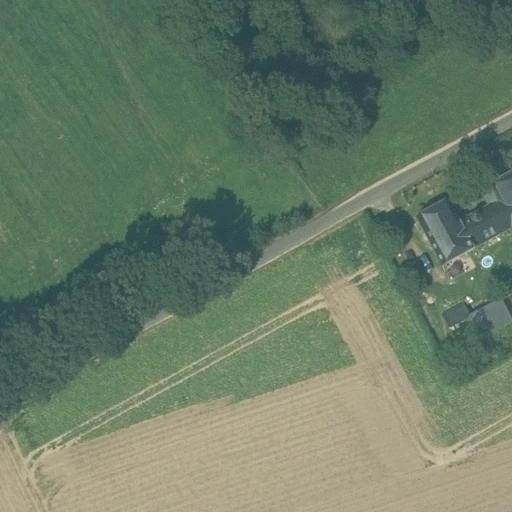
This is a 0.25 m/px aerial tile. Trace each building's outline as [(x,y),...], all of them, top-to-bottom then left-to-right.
[(511,175),(481,192),(490,207),(499,202),(511,226),(511,175)] [(448,202),(418,218),(443,265),(473,249),(472,248),(460,223),(459,223),(448,202)] [(490,207),(460,223),(472,248),(511,227),(511,226),(499,202),(490,207)] [(511,322),(501,302),(489,308),(500,328),(511,322)] [(464,303),(442,315),(461,349),(482,338),(471,318),(464,303)] [(500,328),(489,308),(471,318),(482,338),(500,328)]
